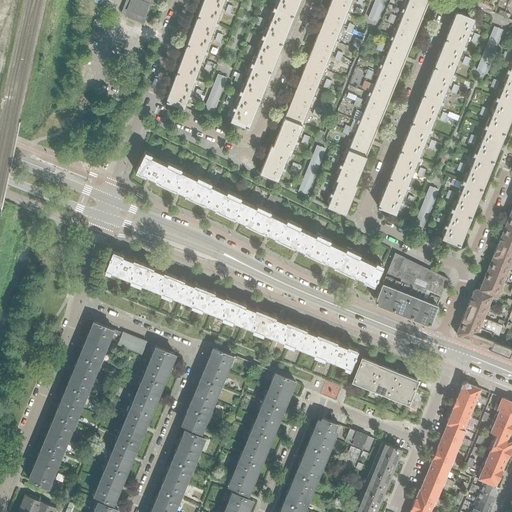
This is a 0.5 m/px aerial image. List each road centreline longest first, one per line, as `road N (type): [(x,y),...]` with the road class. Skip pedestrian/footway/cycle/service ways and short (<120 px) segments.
road 1 (residential): [(447,0),(366,211),(370,221),(465,269)]
road 2 (residential): [(78,304),(188,349),(195,364),(129,511)]
road 3 (residential): [(143,105),(234,140),(252,138),(309,0)]
road 4 (residential): [(419,441),(309,400),(260,511)]
road 5 (residential): [(0,495),(78,304)]
road 6 (secondary): [(436,346),(249,268)]
road 7 (secondary): [(249,268),(109,200)]
road 8 (secondary): [(104,217),(249,268)]
road 9 (residential): [(465,269),(511,157)]
